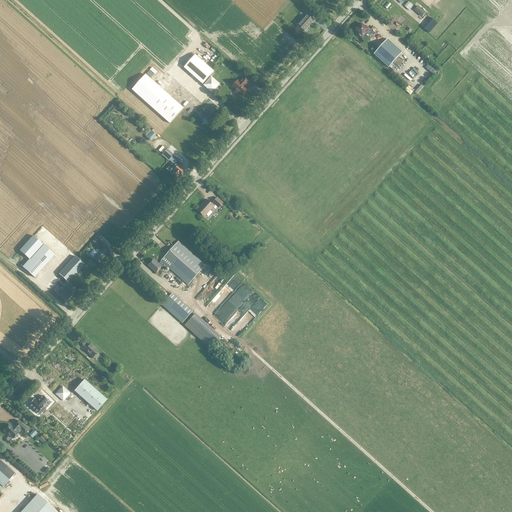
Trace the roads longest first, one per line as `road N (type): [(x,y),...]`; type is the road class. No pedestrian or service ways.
road 1 (tertiary): [(0,399),(358,0)]
road 2 (track): [(155,0),(199,40),(175,68),(244,127)]
